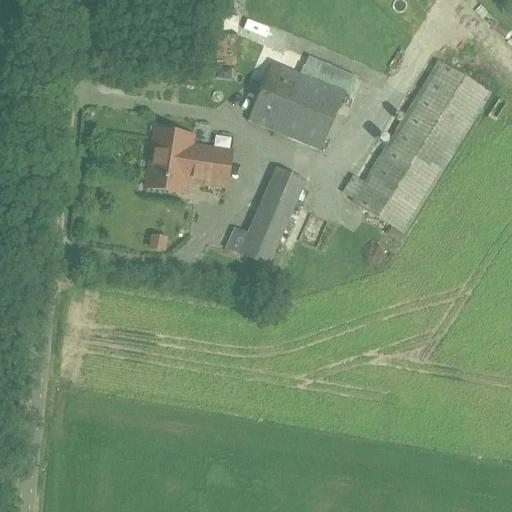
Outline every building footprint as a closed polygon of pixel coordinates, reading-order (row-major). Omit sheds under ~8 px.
[(274,64),(250,121),(322,151),(346,94),(274,64)] [(490,95),(439,64),(365,185),(353,178),(344,194),(355,201),(353,204),(404,235),(490,95)] [(151,161),(228,172),(231,154),(197,149),(191,148),(193,138),(156,132),(151,161)] [(228,172),(151,161),(147,189),(184,194),(186,181),(192,182),(192,183),(226,188),(228,172)] [(305,183),(276,171),(248,236),(236,231),(227,250),(268,267),(305,183)] [(164,251),(166,239),(166,236),(152,234),(150,249),(164,251)]
